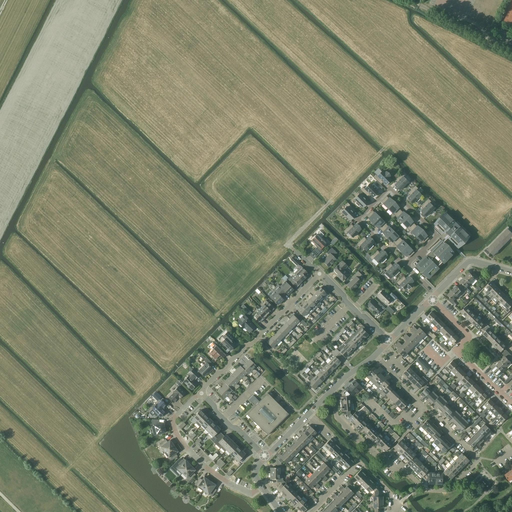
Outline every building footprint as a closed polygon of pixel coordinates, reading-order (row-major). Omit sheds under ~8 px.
[(376,174),(373,177),(381,185),(383,183),(384,181),(387,184),(391,180),(388,177),(390,176),(386,172),(384,173),(382,171),(377,176),(376,174)] [(402,173),(394,180),(396,183),(398,184),(395,186),(399,190),(408,182),(403,177),(405,175),(402,173)] [(363,187),(360,190),(368,197),(370,195),(371,194),(374,196),(378,192),(376,190),(377,188),(373,184),(372,186),(369,184),(365,189),(363,187)] [(415,186),(407,193),(409,196),(411,197),(408,199),(412,203),(415,201),(416,203),(420,199),(419,197),(421,195),(416,190),(418,188),(415,186)] [(359,194),(354,199),(357,201),(355,203),(359,207),(360,205),(363,207),(367,203),(364,201),(366,200),(368,197),(360,190),(357,192),(359,194)] [(388,209),(394,202),(391,199),(390,200),(389,198),(387,199),(385,197),(381,202),(388,209)] [(424,210),(421,212),(425,216),(434,208),(429,203),(431,201),(428,199),(422,204),(425,206),(422,209),(424,210)] [(346,207),(341,212),(350,220),(354,216),(352,214),(353,212),(351,210),(353,208),(347,202),(344,205),(346,207)] [(395,216),(399,211),(397,209),(398,208),(397,206),(397,205),(394,202),(388,209),(395,216)] [(373,224),(379,217),(372,210),(368,215),(370,217),(369,218),(370,220),(370,221),(373,224)] [(402,223),(408,216),(405,213),(405,214),(403,212),(401,213),(399,211),(395,216),(402,223)] [(469,237),(445,213),(434,223),(444,234),(446,231),(450,235),(448,238),(458,248),(469,237)] [(409,230),(413,225),(411,223),(412,222),(411,220),(411,219),(408,216),(402,223),(409,230)] [(382,229),(386,224),(379,217),(373,224),(376,227),(377,226),(378,228),(380,227),(382,229)] [(351,224),(343,231),(346,234),(348,232),(352,237),(361,229),(357,225),(354,227),(353,226),(351,224)] [(387,238),(393,231),(386,224),(382,229),(384,231),(383,232),(385,234),(384,235),(387,238)] [(416,237),(422,230),(419,227),(419,228),(417,226),(415,227),(413,225),(409,230),(416,237)] [(511,232),(508,228),(487,249),(486,248),(484,250),(489,254),(490,253),(493,256),(511,238),(511,232)] [(422,230),(416,237),(423,244),(427,239),(425,237),(426,236),(425,234),(425,233),(422,230)] [(396,243),(400,238),(393,231),(387,238),(390,241),(391,240),(392,242),(394,241),(396,243)] [(321,249),(327,243),(324,240),(325,240),(322,237),(321,237),(318,234),(311,241),(317,247),(313,250),(318,255),(322,250),(321,249)] [(356,245),(354,247),(355,248),(358,246),(359,247),(361,245),(365,250),(368,248),(370,250),(373,246),(371,244),(374,242),(370,238),(367,240),(366,239),(364,237),(356,244),(356,245)] [(401,252),(407,245),(400,238),(396,243),(398,245),(397,246),(399,248),(398,249),(401,252)] [(428,278),(453,253),(443,242),(432,252),(432,253),(428,257),(427,257),(417,268),(428,278)] [(407,245),(401,252),(404,255),(405,254),(406,256),(408,255),(410,257),(414,252),(407,245)] [(328,267),(336,259),(333,257),(337,253),(332,248),(326,253),(329,256),(323,262),(328,267)] [(387,255),(383,251),(382,250),(377,254),(375,252),(369,258),(372,260),(374,259),(379,263),(381,261),(383,263),(386,259),(385,257),(387,255)] [(347,266),(342,261),(337,266),(334,269),(338,274),(337,275),(343,281),(349,275),(344,270),(347,266)] [(380,273),(381,275),(384,272),(385,273),(387,272),(392,276),(394,274),(396,276),(400,272),(398,270),(400,268),(396,264),(394,266),(392,265),(390,263),(382,271),(380,273)] [(298,270),(294,273),(295,274),(302,281),(309,274),(301,267),(298,270)] [(352,290),(361,282),(358,279),(362,275),(358,271),(351,277),(353,280),(347,285),(352,290)] [(465,277),(471,283),(475,278),(477,279),(479,277),(474,273),(472,275),(470,272),(465,277)] [(290,277),(288,280),(296,287),(302,281),(295,274),(291,278),(290,277)] [(413,281),(409,277),(407,279),(405,278),(403,280),(401,278),(395,284),(398,287),(400,285),(405,290),(407,287),(409,289),(413,285),(411,283),(413,281)] [(466,291),(466,292),(469,294),(471,292),(466,287),(471,283),(465,277),(461,281),(463,284),(461,286),(466,291)] [(486,287),(488,289),(485,293),(487,295),(490,292),(490,291),(496,285),(491,281),(486,287)] [(283,294),(285,292),(288,295),(293,290),(285,282),(280,287),(278,285),(276,287),(283,294)] [(493,294),(490,297),(491,299),(500,290),(496,285),(490,291),(490,292),(493,294)] [(458,296),(457,296),(460,298),(466,292),(466,291),(461,286),(459,288),(456,286),(452,290),(458,296)] [(284,295),(283,294),(276,287),(273,290),(275,292),(270,297),(278,305),(284,300),(281,297),(284,295)] [(321,288),(317,291),(322,297),(326,293),(321,288)] [(386,305),(391,299),(383,290),(377,296),(386,305)] [(453,300),(457,296),(458,296),(452,290),(447,295),(450,297),(447,300),(455,307),(457,304),(454,302),(453,300)] [(500,290),(491,299),(492,299),(492,300),(496,304),(499,300),(505,294),(500,290)] [(317,291),(313,295),(319,301),(322,297),(317,291)] [(504,305),(509,299),(505,294),(499,300),(502,303),(500,305),(502,307),(504,305)] [(313,295),(309,299),(317,307),(318,305),(316,303),(319,301),(313,295)] [(309,299),(305,303),(311,309),(313,310),(315,308),(317,307),(309,299)] [(386,309),(381,304),(379,306),(372,299),(366,305),(376,314),(382,309),(384,311),(386,309)] [(264,304),(260,308),(266,314),(270,311),(271,312),(274,309),(266,300),(265,301),(264,304)] [(305,303),(301,307),(307,313),(311,309),(305,303)] [(386,309),(391,314),(394,312),(388,306),(386,309)] [(467,306),(461,312),(465,316),(471,310),(468,307),(467,306)] [(300,313),(297,315),(301,319),(303,317),(307,313),(301,307),(298,311),(300,313)] [(252,314),(250,316),(255,321),(257,319),(261,323),(264,319),(262,318),(266,314),(260,308),(256,312),(253,313),(252,314)] [(471,310),(465,316),(470,321),(476,315),(474,313),(475,312),(472,309),(471,310)] [(425,312),(421,317),(424,320),(426,317),(430,322),(436,316),(431,311),(427,315),(425,312)] [(476,315),(470,321),(474,325),(480,319),(478,317),(480,314),(478,312),(476,315)] [(250,332),(255,327),(250,322),(251,322),(244,315),(238,322),(244,328),(245,328),(250,332)] [(290,319),(295,325),(299,321),(294,315),(290,319)] [(430,322),(427,324),(429,326),(432,323),(435,326),(440,320),(436,316),(430,322)] [(291,329),(295,325),(290,319),(286,323),(291,329)] [(480,319),(474,325),(479,330),(481,328),(483,330),(488,325),(485,323),(480,319)] [(440,320),(435,326),(437,329),(435,331),(436,333),(439,330),(445,324),(440,320)] [(287,333),(291,329),(286,323),(282,327),(287,333)] [(445,324),(439,330),(443,335),(449,329),(445,324)] [(362,325),(356,331),(364,338),(365,337),(366,337),(368,335),(364,331),(366,329),(362,325)] [(488,325),(483,330),(485,332),(483,334),(488,338),(494,332),(489,328),(490,327),(488,325)] [(413,326),(412,328),(422,338),(426,334),(419,327),(417,329),(413,326)] [(284,336),(287,333),(282,327),(278,331),(284,336)] [(412,328),(410,330),(413,333),(411,335),(418,342),(420,344),(423,340),(422,338),(412,328)] [(449,329),(443,335),(448,339),(454,333),(449,329)] [(280,340),(284,336),(278,331),(274,335),(280,340)] [(353,335),(352,335),(354,336),(361,342),(363,340),(363,339),(364,338),(356,331),(353,335)] [(230,351),(236,345),(232,341),(234,339),(228,332),(223,337),(225,339),(222,342),(230,351)] [(494,332),(488,338),(492,343),(498,337),(494,332)] [(448,339),(445,342),(447,344),(450,341),(452,344),(454,345),(457,342),(455,340),(458,338),(454,333),(448,339)] [(406,334),(404,336),(414,346),(418,342),(411,335),(409,337),(406,334)] [(276,344),(280,340),(274,335),(271,338),(276,344)] [(498,337),(492,343),(497,347),(503,341),(500,338),(501,337),(499,335),(498,337)] [(354,336),(351,340),(356,346),(357,345),(358,345),(361,342),(354,336)] [(404,336),(402,337),(406,341),(403,343),(410,349),(414,346),(404,336)] [(273,348),(276,344),(271,338),(267,342),(273,348)] [(348,338),(345,342),(347,344),(353,350),(355,348),(355,347),(356,346),(351,340),(348,338)] [(503,341),(497,347),(501,351),(507,345),(503,341)] [(345,342),(341,346),(343,348),(349,354),(350,352),(351,352),(353,350),(347,344),(345,342)] [(398,342),(397,343),(407,353),(410,349),(403,343),(401,345),(398,342)] [(397,343),(395,345),(398,348),(396,351),(402,357),(404,358),(408,354),(406,353),(407,353),(397,343)] [(223,358),(226,355),(215,345),(212,348),(213,349),(209,353),(212,356),(216,360),(220,355),(223,358)] [(336,348),(334,351),(340,357),(342,355),(345,358),(348,355),(349,354),(343,348),(341,346),(337,349),(336,348)] [(334,351),(328,357),(331,360),(337,366),(340,364),(340,363),(341,362),(338,359),(340,357),(334,351)] [(509,360),(506,358),(505,356),(500,361),(506,367),(511,362),(509,360)] [(205,377),(213,369),(209,365),(211,362),(207,358),(204,360),(207,363),(199,371),(205,377)] [(246,364),(255,373),(257,371),(256,370),(255,370),(254,369),(257,366),(250,359),(246,364)] [(331,360),(327,364),(333,370),(334,369),(335,369),(337,366),(331,360)] [(446,366),(444,368),(449,373),(451,371),(457,365),(452,360),(446,366)] [(502,371),(506,367),(500,361),(496,365),(502,371)] [(325,362),(321,366),(323,368),(330,374),(332,372),(332,371),(333,370),(327,364),(325,362)] [(254,375),(255,373),(246,364),(242,367),(241,368),(247,373),(249,375),(251,372),(252,373),(254,375)] [(457,365),(451,371),(455,375),(461,369),(457,365)] [(498,376),(502,371),(496,365),(491,370),(498,376)] [(241,368),(242,367),(240,366),(236,370),(246,380),(248,378),(246,377),(245,377),(244,376),(247,373),(241,368)] [(321,366),(318,369),(320,372),(319,372),(325,377),(326,376),(327,376),(330,374),(323,368),(321,366)] [(370,380),(381,368),(380,366),(377,370),(374,367),(366,376),(370,380)] [(409,367),(402,374),(405,376),(403,378),(404,379),(413,371),(409,367)] [(381,368),(370,380),(373,384),(382,375),(380,373),(384,370),(381,368)] [(461,369),(455,375),(460,380),(466,374),(461,369)] [(192,390),(197,384),(194,381),(199,376),(193,370),(188,375),(189,376),(184,382),(192,390)] [(244,381),(246,380),(236,370),(232,374),(239,381),(242,378),(243,379),(243,380),(244,381)] [(413,371),(404,379),(406,380),(407,379),(410,382),(417,375),(413,371)] [(319,372),(316,376),(322,382),(324,379),(324,378),(325,377),(319,372)] [(236,384),(239,381),(232,374),(228,378),(238,388),(240,386),(238,385),(237,385),(236,384)] [(377,387),(389,375),(387,374),(384,377),(382,375),(373,384),(377,387)] [(466,374),(460,380),(464,384),(470,378),(468,376),(466,374)] [(311,375),(309,377),(312,379),(318,385),(319,384),(320,384),(322,382),(316,376),(314,377),(311,375)] [(388,384),(389,384),(390,383),(388,381),(391,377),(389,375),(377,387),(381,391),(383,389),(388,384)] [(417,375),(410,382),(412,384),(411,385),(412,387),(420,378),(417,375)] [(420,378),(412,387),(413,388),(415,386),(417,389),(424,382),(425,383),(427,381),(423,376),(421,378),(420,378)] [(309,377),(307,379),(310,381),(308,383),(314,389),(317,387),(316,386),(318,385),(312,379),(309,377)] [(236,390),(238,388),(228,378),(224,382),(226,384),(231,389),(234,386),(235,387),(235,388),(236,390)] [(470,378),(464,384),(468,388),(469,388),(474,382),(470,378)] [(346,387),(344,390),(349,394),(351,392),(354,395),(357,392),(361,387),(355,380),(347,388),(346,387)] [(474,382),(469,388),(473,393),(479,387),(474,382)] [(386,395),(396,385),(394,383),(391,386),(389,384),(388,384),(383,389),(381,391),(379,393),(383,397),(385,395),(386,395)] [(233,391),(231,389),(226,384),(222,388),(232,397),(233,396),(231,394),(230,394),(233,391)] [(389,398),(396,391),(394,390),(397,387),(396,385),(386,395),(389,398)] [(428,386),(420,394),(422,396),(420,398),(422,399),(431,390),(428,386)] [(180,399),(185,393),(179,387),(173,392),(174,393),(169,398),(174,403),(179,397),(180,399)] [(479,387),(473,393),(476,395),(473,398),(475,399),(483,391),(479,387)] [(235,400),(232,397),(222,388),(218,392),(225,399),(228,396),(229,397),(228,397),(233,402),(235,400)] [(340,397),(340,404),(350,403),(350,396),(348,397),(348,395),(349,394),(344,390),(341,392),(342,397),(340,397)] [(431,390),(422,399),(423,401),(425,399),(427,401),(435,393),(431,390)] [(393,402),(403,392),(401,391),(399,394),(396,391),(389,398),(393,402)] [(483,391),(475,399),(477,401),(479,399),(482,401),(488,395),(487,395),(488,394),(486,392),(485,393),(485,392),(483,391)] [(397,406),(404,399),(402,397),(405,394),(403,392),(393,402),(397,406)] [(289,414),(267,393),(260,404),(253,395),(248,400),(257,406),(246,414),(268,435),(276,424),(277,425),(279,423),(278,422),(289,414)] [(427,401),(425,403),(427,404),(428,402),(431,405),(432,403),(438,397),(435,393),(427,401)] [(438,397),(432,403),(435,405),(433,407),(434,408),(444,399),(440,395),(438,397)] [(404,399),(397,406),(401,410),(411,400),(409,398),(406,401),(404,399)] [(444,399),(434,408),(435,410),(437,408),(439,410),(447,402),(444,399)] [(477,410),(476,411),(480,415),(481,417),(484,414),(486,411),(486,412),(494,403),(490,399),(484,405),(487,408),(482,412),(481,413),(477,410)] [(163,408),(166,405),(161,400),(156,405),(154,405),(154,406),(153,406),(153,408),(152,409),(160,417),(165,412),(163,411),(164,410),(164,408),(163,408)] [(447,402),(439,410),(441,412),(440,414),(441,415),(451,406),(447,402)] [(346,418),(350,413),(350,410),(351,410),(350,403),(340,404),(341,411),(343,411),(343,415),(345,417),(346,418)] [(494,403),(486,412),(487,412),(488,413),(489,411),(492,414),(498,408),(494,403)] [(451,406),(441,415),(443,417),(444,415),(446,417),(454,409),(451,406)] [(489,423),(488,424),(490,425),(493,422),(494,421),(495,420),(503,412),(498,408),(492,414),(495,417),(491,421),(489,423)] [(454,409),(446,417),(449,419),(447,421),(448,423),(458,413),(454,409)] [(201,410),(194,417),(198,421),(205,414),(201,410)] [(458,413),(448,423),(450,424),(451,422),(454,424),(464,414),(466,412),(464,410),(460,414),(458,413)] [(493,422),(490,425),(491,427),(494,424),(495,425),(499,421),(501,423),(507,417),(503,412),(495,420),(494,421),(493,422)] [(346,418),(345,417),(345,418),(349,422),(350,421),(352,423),(359,416),(355,413),(352,415),(350,413),(346,418)] [(205,414),(198,421),(201,425),(209,418),(205,414)] [(464,414),(454,424),(456,426),(454,428),(456,429),(465,420),(463,418),(464,417),(464,418),(466,416),(464,414)] [(355,428),(363,420),(359,416),(352,423),(354,426),(353,427),(355,428)] [(209,418),(201,425),(205,429),(213,422),(209,418)] [(154,435),(157,435),(166,432),(163,423),(160,424),(158,420),(152,419),(152,426),(151,426),(154,435)] [(424,430),(433,420),(432,419),(430,421),(428,419),(421,426),(424,430)] [(360,431),(367,424),(363,420),(355,428),(356,430),(357,429),(360,431)] [(428,433),(435,426),(433,424),(435,422),(433,420),(424,430),(428,433)] [(465,420),(456,429),(457,431),(459,429),(461,431),(465,427),(467,428),(470,425),(468,423),(469,423),(465,420)] [(213,422),(205,429),(209,433),(216,426),(213,422)] [(364,434),(371,427),(367,423),(367,424),(360,431),(361,432),(362,432),(364,434)] [(485,423),(484,424),(480,428),(488,436),(490,434),(492,435),(494,434),(488,428),(489,427),(485,423)] [(306,430),(313,437),(317,433),(309,425),(307,427),(308,428),(306,430)] [(216,426),(209,433),(212,436),(213,437),(214,436),(216,439),(222,434),(219,431),(221,430),(216,426)] [(431,437),(440,427),(439,426),(437,428),(435,426),(428,433),(431,437)] [(367,438),(375,431),(371,427),(364,434),(367,436),(366,437),(367,438)] [(440,435),(441,435),(443,433),(440,430),(442,429),(440,427),(431,437),(435,440),(440,435)] [(486,438),(488,436),(480,428),(477,431),(487,441),(488,440),(486,438)] [(309,441),(313,437),(306,430),(304,433),(303,432),(301,433),(309,441)] [(379,435),(379,434),(375,431),(367,438),(369,440),(370,439),(372,441),(379,435)] [(486,442),(487,441),(477,431),(473,435),(481,443),(484,440),(486,442)] [(305,445),(309,441),(301,433),(300,435),(300,436),(298,438),(305,445)] [(216,439),(213,442),(220,449),(221,448),(223,446),(230,439),(226,435),(224,436),(222,434),(216,439)] [(377,444),(383,438),(385,435),(384,434),(382,436),(380,434),(379,434),(379,435),(372,441),(373,443),(374,442),(377,444)] [(443,437),(441,435),(440,435),(435,440),(433,442),(436,445),(446,436),(444,435),(443,437)] [(479,445),(481,443),(473,435),(470,439),(480,448),(481,447),(479,445)] [(440,449),(447,441),(445,439),(447,438),(446,436),(436,445),(440,449)] [(302,448),(305,445),(298,438),(296,440),(295,439),(294,441),(302,448)] [(330,439),(323,446),(327,450),(335,442),(334,441),(331,438),(330,439)] [(380,449),(388,442),(383,438),(377,444),(379,447),(378,448),(380,449)] [(397,450),(405,442),(403,440),(404,439),(402,438),(393,447),(397,450)] [(223,446),(221,448),(224,452),(226,450),(227,450),(234,443),(230,439),(223,446)] [(478,450),(480,448),(470,439),(467,442),(475,450),(476,448),(478,450)] [(165,453),(174,446),(170,440),(170,441),(167,443),(164,440),(159,444),(161,447),(165,453)] [(298,452),(302,448),(294,441),(292,442),(293,443),(291,446),(298,452)] [(447,441),(440,449),(444,453),(453,443),(452,442),(450,444),(447,441)] [(327,450),(326,452),(330,455),(331,454),(338,447),(336,445),(336,444),(335,442),(327,450)] [(388,442),(380,449),(381,450),(382,450),(385,452),(391,445),(388,442)] [(405,442),(397,450),(400,454),(408,447),(404,443),(405,442)] [(234,443),(227,450),(230,454),(238,447),(234,443)] [(174,446),(165,453),(169,458),(171,461),(177,457),(174,454),(178,452),(174,446)] [(286,448),(294,456),(298,452),(291,446),(288,448),(287,447),(286,448)] [(238,447),(230,454),(234,458),(242,450),(238,447)] [(338,447),(331,454),(335,458),(343,450),(341,449),(340,449),(338,447)] [(408,447),(400,454),(404,458),(411,450),(408,447)] [(283,453),(290,460),(291,459),(295,463),(298,460),(294,456),(286,448),(285,450),(286,451),(283,453)] [(242,450),(234,458),(238,462),(246,455),(242,450)] [(343,450),(335,458),(339,461),(346,455),(343,452),(344,451),(343,450)] [(411,450),(404,458),(408,461),(414,456),(415,454),(411,450)] [(459,456),(456,452),(454,454),(458,457),(465,465),(469,461),(461,454),(459,456)] [(286,464),(290,460),(283,453),(281,456),(280,455),(276,458),(277,459),(281,463),(283,461),(286,464)] [(339,461),(337,463),(341,467),(343,465),(350,457),(349,456),(348,457),(346,455),(339,461)] [(410,467),(418,460),(414,456),(408,461),(406,463),(410,467)] [(350,457),(343,465),(347,469),(353,462),(351,460),(352,459),(350,457)] [(465,465),(458,457),(454,461),(462,468),(465,465)] [(178,459),(172,466),(173,468),(176,471),(178,469),(182,473),(191,465),(184,458),(183,459),(181,462),(180,461),(178,459)] [(281,465),(281,463),(277,459),(277,468),(270,468),(270,474),(280,474),(280,468),(283,468),(283,465),(281,465)] [(418,460),(410,467),(414,470),(421,463),(418,460)] [(451,464),(458,472),(462,468),(454,461),(451,464)] [(320,467),(327,474),(328,472),(332,475),(334,472),(324,463),(320,467)] [(421,463),(414,470),(417,474),(424,466),(421,463)] [(447,468),(454,476),(458,472),(451,464),(447,468)] [(191,465),(182,473),(187,478),(185,480),(188,483),(188,482),(190,484),(194,481),(192,479),(195,476),(192,473),(193,472),(195,470),(196,470),(191,465)] [(424,466),(417,474),(421,477),(422,476),(421,476),(427,471),(428,470),(426,468),(428,466),(426,465),(425,467),(424,466)] [(324,476),(327,474),(320,467),(316,471),(326,481),(327,479),(324,476)] [(443,472),(448,476),(451,479),(454,476),(447,468),(443,472)] [(361,469),(354,477),(358,481),(364,474),(362,472),(363,471),(361,469)] [(324,482),(326,481),(316,471),(312,475),(319,481),(321,479),(324,482)] [(428,473),(427,471),(421,476),(422,476),(424,479),(429,479),(428,484),(435,484),(435,473),(428,473)] [(445,479),(448,476),(443,472),(442,473),(435,473),(435,484),(441,484),(441,479),(445,479)] [(280,474),(270,474),(270,480),(277,480),(277,483),(283,483),(283,479),(280,479),(280,474)] [(364,474),(358,481),(361,485),(369,477),(368,476),(367,477),(364,474)] [(317,484),(319,481),(312,475),(308,479),(318,488),(320,487),(317,484)] [(203,491),(210,481),(204,477),(204,478),(202,481),(199,479),(195,485),(198,487),(203,491)] [(369,477),(361,485),(365,488),(372,482),(369,479),(370,478),(369,477)] [(317,490),(318,488),(308,479),(305,483),(312,489),(314,487),(317,490)] [(210,481),(203,491),(209,495),(212,497),(216,491),(213,489),(215,486),(216,485),(210,481)] [(372,482),(365,488),(369,492),(372,490),(374,492),(379,487),(375,483),(374,484),(372,482)] [(281,484),(276,489),(278,491),(280,493),(281,492),(283,495),(290,488),(290,487),(292,485),(290,483),(288,486),(286,484),(283,486),(281,484)] [(342,486),(340,488),(349,497),(353,493),(347,487),(345,489),(342,486)] [(290,488),(283,495),(286,497),(285,498),(286,499),(294,491),(290,488)] [(340,488),(338,489),(341,492),(339,494),(346,500),(349,497),(340,488)] [(294,491),(286,499),(288,500),(291,502),(298,495),(294,491)] [(334,493),(332,495),(342,505),(346,501),(346,500),(339,494),(337,496),(334,493)] [(298,495),(291,502),(293,505),(294,507),(302,499),(298,495)] [(332,495),(331,497),(334,500),(331,502),(338,509),(342,505),(332,495)] [(302,499),(294,507),(295,508),(296,507),(299,510),(305,503),(307,501),(304,497),(302,499)] [(328,504),(327,505),(333,511),(334,511),(338,509),(331,502),(329,504),(328,504)] [(382,502),(372,503),(372,508),(374,508),(374,511),(380,511),(381,510),(380,510),(379,508),(382,508),(382,502)] [(305,503),(299,510),(300,511),(303,511),(309,507),(305,503)]
